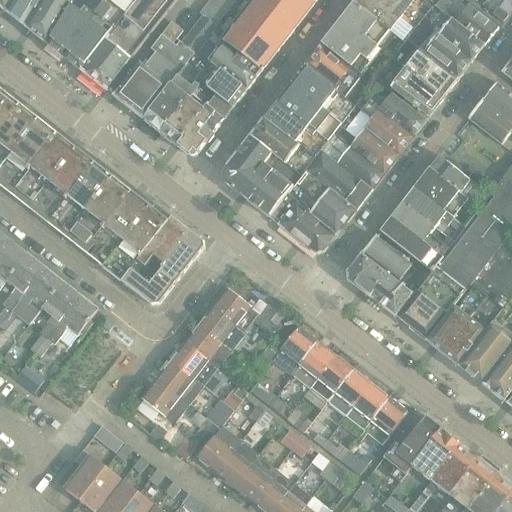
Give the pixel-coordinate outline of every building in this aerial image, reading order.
[(1,0),(6,12),(7,13),(14,0),(1,0)] [(25,28),(42,0),(14,0),(7,13),(25,28)] [(47,45),(71,5),(73,0),(42,0),(25,28),(47,45)] [(64,58),(106,3),(102,0),(73,0),(71,5),(47,45),(64,58)] [(129,61),(177,0),(136,0),(124,16),(107,37),(104,42),(129,61)] [(231,7),(221,0),(210,0),(207,4),(224,17),(231,7)] [(303,20),(276,0),(253,0),(254,1),(249,7),(289,38),(303,20)] [(313,0),(276,0),(303,20),(317,2),(313,0)] [(390,0),(358,0),(354,6),(393,36),(404,22),(410,14),(390,0)] [(390,0),(410,14),(419,2),(417,0),(390,0)] [(437,6),(434,10),(441,14),(447,7),(440,2),(437,6)] [(80,71),(104,42),(107,37),(124,16),(106,3),(64,58),(80,71)] [(224,17),(207,4),(199,14),(202,17),(201,18),(215,29),(224,17)] [(354,6),(341,23),(379,53),(393,36),(354,6)] [(289,38),(249,7),(245,12),(244,12),(242,12),(241,12),(240,13),(239,14),(239,16),(239,17),(239,18),(240,19),(235,25),(275,56),(289,38)] [(469,7),(455,26),(484,48),(498,29),(469,7)] [(508,16),(498,8),(493,14),(503,23),(508,16)] [(179,75),(203,43),(215,29),(201,18),(181,44),(179,42),(174,48),(172,47),(160,38),(149,52),(156,57),(179,75)] [(455,26),(447,19),(435,35),(472,64),(484,48),(455,26)] [(379,53),(341,23),(335,30),(363,52),(364,50),(375,58),(379,53)] [(182,34),(170,25),(160,38),(172,47),(182,34)] [(275,56),(235,25),(231,30),(230,30),(228,30),(227,30),(226,31),(225,32),(224,33),(224,35),(225,35),(225,36),(226,37),(221,43),(261,74),(275,56)] [(360,76),(375,58),(364,50),(363,52),(335,30),(323,46),(360,76)] [(472,64),(435,35),(421,53),(457,82),(472,64)] [(261,74),(221,43),(217,48),(207,41),(196,54),(210,65),(220,73),(246,93),(261,74)] [(106,91),(129,61),(104,42),(80,71),(106,91)] [(359,81),(321,49),(303,72),(336,98),(339,100),(347,90),(349,86),(353,89),(359,81)] [(457,82),(421,53),(406,72),(443,101),(457,82)] [(179,75),(156,57),(145,70),(168,89),(175,80),(179,75)] [(511,63),(503,75),(511,81),(511,63)] [(168,89),(145,70),(139,65),(114,97),(143,120),(168,89)] [(303,72),(291,86),(317,107),(325,97),(332,102),(336,98),(303,72)] [(443,101),(406,72),(388,94),(391,97),(425,123),(443,101)] [(246,93),(220,73),(207,90),(219,99),(233,110),(246,93)] [(160,133),(190,95),(192,92),(175,80),(168,89),(143,120),(160,133)] [(511,96),(496,84),(481,103),(511,126),(511,96)] [(329,115),(317,107),(291,86),(278,104),(309,128),(309,127),(316,132),(329,115)] [(118,182),(94,163),(42,123),(40,126),(25,114),(28,111),(0,89),(0,187),(120,282),(130,269),(137,260),(168,221),(148,209),(140,202),(141,200),(131,192),(130,193),(117,183),(118,182)] [(223,122),(210,111),(190,95),(160,133),(190,157),(198,155),(223,122)] [(425,123),(391,97),(378,114),(412,140),(425,123)] [(223,122),(233,110),(219,99),(210,111),(223,122)] [(511,126),(481,103),(468,120),(501,147),(511,133),(511,132),(511,126)] [(309,128),(278,104),(264,121),(295,145),(301,137),(308,142),(313,136),(307,131),(309,128)] [(412,140),(378,114),(363,132),(398,159),(412,140)] [(264,121),(250,139),(271,156),(285,166),(299,149),(295,145),(264,121)] [(398,159),(363,132),(359,138),(349,130),(339,142),(383,177),(398,159)] [(383,177),(339,142),(333,138),(320,155),(325,159),(370,194),(383,177)] [(250,139),(222,175),(223,183),(270,219),(285,199),(293,189),(285,183),(263,166),(271,156),(250,139)] [(370,194),(325,159),(320,155),(303,176),(322,190),(354,215),(370,194)] [(490,197),(462,175),(439,157),(430,170),(467,199),(472,203),(478,195),(482,198),(486,201),(490,197)] [(471,286),(506,241),(511,233),(511,168),(490,197),(486,201),(480,209),(465,228),(458,237),(453,244),(442,258),(436,266),(467,290),(471,285),(471,286)] [(467,199),(430,170),(415,189),(452,218),(467,199)] [(452,218),(415,189),(403,204),(435,229),(440,223),(458,237),(465,228),(452,218)] [(354,215),(322,190),(313,201),(318,205),(317,208),(309,218),(335,239),(344,228),(354,215)] [(480,209),(486,201),(482,198),(476,206),(480,209)] [(309,218),(285,199),(270,219),(317,256),(323,255),(335,239),(309,218)] [(453,244),(435,229),(403,204),(391,219),(442,258),(453,244)] [(168,222),(168,221),(137,260),(145,267),(154,256),(163,264),(188,231),(171,218),(168,222)] [(442,258),(391,219),(381,233),(421,264),(431,272),(436,266),(442,258)] [(149,285),(130,269),(120,282),(151,306),(160,305),(203,250),(202,242),(188,231),(163,264),(159,268),(161,270),(149,285)] [(0,254),(9,243),(0,235),(0,254)] [(363,257),(386,276),(412,296),(419,288),(404,276),(412,266),(377,239),(363,257)] [(508,304),(511,299),(511,245),(506,241),(471,286),(471,285),(467,290),(430,337),(430,336),(426,341),(459,367),(485,333),(508,304)] [(0,288),(1,289),(6,282),(27,256),(9,243),(0,254),(0,288)] [(11,314),(45,271),(27,256),(6,282),(15,289),(10,296),(2,306),(6,309),(11,314)] [(386,276),(363,257),(349,275),(346,279),(369,297),(386,276)] [(419,288),(412,296),(395,318),(426,341),(430,336),(430,337),(467,290),(436,266),(431,272),(419,288)] [(34,320),(42,310),(62,284),(45,271),(11,314),(17,318),(18,319),(23,312),(34,320)] [(412,296),(386,276),(369,297),(395,318),(412,296)] [(45,340),(79,297),(62,284),(42,310),(52,318),(39,335),(41,337),(45,340)] [(227,290),(213,308),(246,334),(254,324),(260,316),(253,311),(227,290)] [(70,348),(90,322),(98,312),(79,297),(45,340),(51,345),(55,348),(60,340),(70,348)] [(261,302),(253,311),(260,316),(267,307),(261,302)] [(511,316),(511,306),(508,304),(485,333),(459,367),(482,385),(511,346),(511,338),(501,330),(511,316)] [(270,336),(277,326),(271,322),(278,312),(268,305),(267,307),(260,316),(254,324),(270,336)] [(213,308),(198,327),(231,352),(246,334),(213,308)] [(0,316),(0,328),(11,314),(6,309),(0,316)] [(278,312),(271,322),(277,326),(284,317),(278,312)] [(11,314),(0,328),(0,329),(5,333),(17,318),(11,314)] [(198,327),(183,346),(216,372),(231,352),(198,327)] [(293,376),(318,343),(299,328),(274,362),(293,376)] [(28,352),(33,356),(45,340),(41,337),(28,352)] [(45,340),(33,356),(39,360),(51,345),(45,340)] [(318,343),(293,376),(311,391),(337,358),(318,343)] [(183,346),(170,363),(203,388),(216,372),(183,346)] [(511,346),(482,385),(490,391),(504,402),(511,392),(511,346)] [(323,412),(355,372),(337,358),(311,391),(305,398),(323,412)] [(170,363),(155,382),(188,408),(203,388),(170,363)] [(266,371),(257,364),(252,370),(261,377),(266,371)] [(19,379),(16,382),(35,397),(45,383),(26,369),(19,379)] [(347,419),(373,386),(355,372),(323,412),(341,426),(347,419)] [(188,408),(155,382),(142,399),(144,401),(137,410),(152,422),(159,413),(175,425),(188,408)] [(276,397),(257,382),(250,392),(269,407),(276,397)] [(373,386),(347,419),(364,433),(390,400),(373,386)] [(287,421),(294,412),(276,397),(269,407),(277,414),(287,421)] [(390,400),(364,433),(382,447),(408,414),(390,400)] [(210,416),(207,419),(221,430),(223,426),(234,413),(223,404),(213,416),(210,416)] [(257,408),(250,418),(256,423),(264,414),(257,408)] [(264,414),(256,423),(263,428),(270,418),(264,414)] [(396,443),(383,461),(396,471),(391,478),(398,484),(411,468),(441,429),(426,417),(402,448),(396,443)] [(306,420),(298,430),(305,436),(313,426),(306,420)] [(215,475),(242,441),(223,426),(221,430),(196,460),(215,475)] [(441,429),(411,468),(429,483),(459,446),(460,444),(441,429)] [(289,432),(282,442),(293,450),(300,442),(301,441),(289,432)] [(174,450),(187,460),(199,444),(186,434),(174,450)] [(234,489),(258,458),(260,455),(242,441),(215,475),(234,489)] [(300,442),(293,450),(303,457),(309,449),(310,448),(301,441),(300,442)] [(125,446),(116,456),(124,463),(132,452),(125,446)] [(459,446),(429,483),(449,498),(478,461),(477,460),(476,457),(470,452),(467,452),(459,446)] [(340,463),(348,453),(341,448),(333,458),(340,463)] [(367,468),(354,458),(348,453),(340,463),(359,478),(367,468)] [(63,490),(80,503),(106,470),(89,457),(63,490)] [(141,458),(132,469),(140,475),(149,464),(141,458)] [(252,503),(269,481),(276,472),(258,458),(234,489),(252,503)] [(466,511),(467,511),(497,475),(498,474),(480,459),(478,461),(449,498),(452,500),(442,511),(464,511),(465,511),(466,511)] [(328,464),(321,474),(328,479),(335,470),(328,464)] [(106,470),(80,503),(91,511),(98,511),(122,482),(106,470)] [(335,470),(328,479),(334,484),(342,475),(335,470)] [(157,471),(148,481),(156,488),(165,477),(157,471)] [(262,511),(274,511),(288,495),(295,486),(276,472),(269,481),(252,503),(262,511)] [(467,511),(498,511),(511,494),(511,484),(508,482),(505,482),(497,475),(467,511)] [(122,482),(98,511),(124,511),(138,495),(122,482)] [(173,483),(164,494),(172,500),(181,489),(173,483)] [(364,484),(353,499),(360,504),(371,490),(364,484)] [(511,511),(511,494),(498,511),(511,511)] [(138,495),(124,511),(150,511),(154,507),(138,495)] [(302,511),(305,508),(288,495),(274,511),(302,511)] [(189,496),(183,503),(191,510),(194,511),(202,511),(205,508),(197,502),(189,496)] [(332,511),(314,497),(305,508),(302,511),(332,511)] [(403,511),(387,499),(386,501),(383,504),(392,511),(403,511)]
